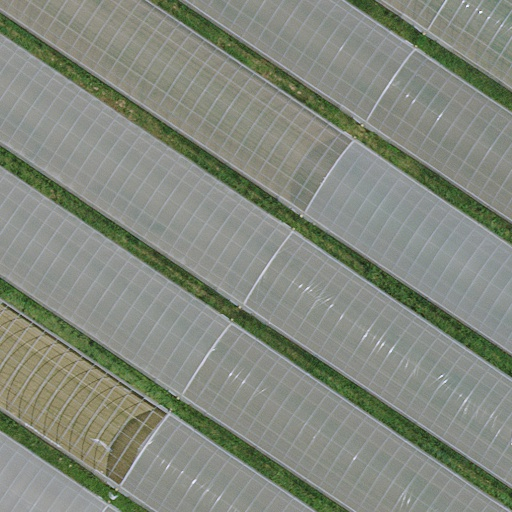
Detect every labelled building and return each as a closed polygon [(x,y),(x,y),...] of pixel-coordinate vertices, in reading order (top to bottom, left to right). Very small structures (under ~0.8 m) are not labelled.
[(511,246),(145,0),(0,0),(0,11),(511,355),(511,246)] [(511,113),(343,0),(179,0),(511,223),(511,113)] [(511,0),(375,0),(511,92),(511,0)] [(511,376),(0,32),(0,142),(511,486),(511,376)] [(511,511),(511,510),(0,166),(0,275),(351,511),(511,511)] [(317,511),(0,299),(0,408),(154,511),(317,511)] [(118,511),(0,432),(0,511),(118,511)]
